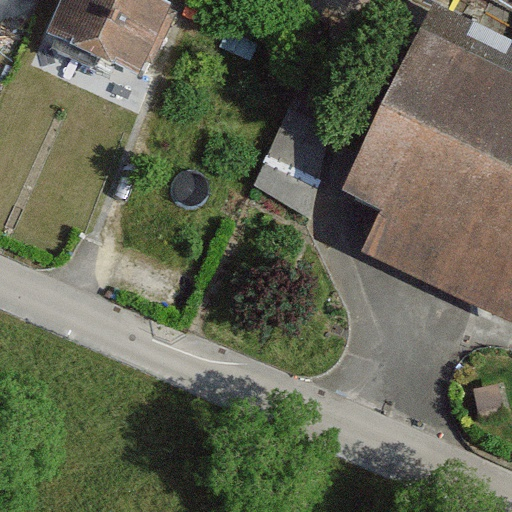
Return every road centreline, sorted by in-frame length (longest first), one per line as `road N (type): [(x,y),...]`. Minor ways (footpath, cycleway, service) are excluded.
road 1 (residential): [(511,510),(0,281)]
road 2 (track): [(346,126),(361,59),(361,25),(346,0)]
